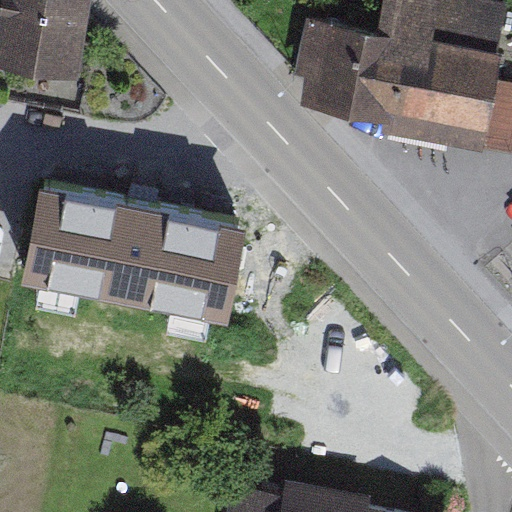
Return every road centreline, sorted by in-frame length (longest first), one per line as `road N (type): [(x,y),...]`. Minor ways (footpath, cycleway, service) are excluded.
road 1 (secondary): [(154,0),(509,391)]
road 2 (residential): [(494,511),(490,434),(509,391)]
